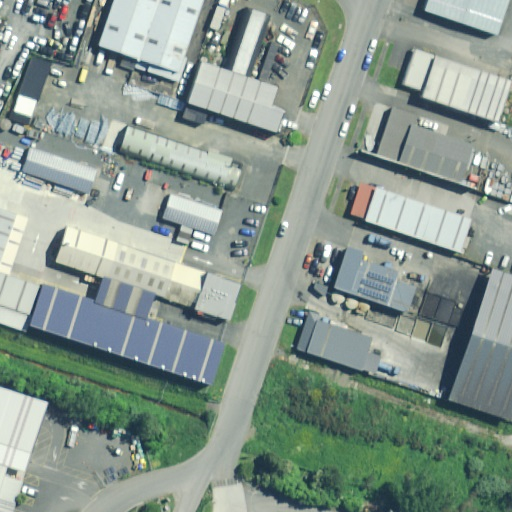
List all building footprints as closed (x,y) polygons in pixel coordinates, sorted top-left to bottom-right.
[(115,0),(99,47),(179,74),(204,0),(115,0)] [(510,0),(430,0),(426,13),(498,37),(510,0)] [(271,17),(244,8),(223,71),(250,80),(271,17)] [(438,56),(416,49),(403,86),(423,93),(421,99),(499,124),(511,84),(436,59),(438,56)] [(223,71),(203,65),(188,107),(277,137),(285,114),(271,109),(278,90),(250,80),(223,71)] [(148,89),(141,110),(165,119),(172,97),(148,89)] [(418,117),(393,109),(377,158),(462,186),(475,148),(415,128),(418,117)] [(191,114),(186,127),(201,133),(206,120),(191,114)] [(242,164),(129,125),(119,152),(233,191),(242,164)] [(97,172),(29,149),(21,173),(89,195),(97,172)] [(472,217),(377,185),(376,186),(361,181),(351,212),(365,217),(366,218),(461,250),(472,217)] [(222,212),(171,196),(163,220),(214,237),(222,212)] [(0,302),(28,312),(38,284),(0,270),(0,263),(18,213),(0,206),(0,302)] [(208,271),(67,224),(55,260),(102,276),(155,293),(196,306),(208,271)] [(365,249),(348,244),(334,286),(408,312),(417,287),(396,279),(400,270),(362,257),(365,249)] [(511,272),(493,266),(449,398),(511,418),(511,272)] [(242,282),(208,271),(196,306),(230,318),(242,282)] [(155,293),(102,276),(95,298),(147,316),(155,293)] [(95,298),(43,281),(30,323),(212,383),(226,341),(147,316),(95,298)] [(320,314),(310,310),(297,347),(363,370),(363,368),(377,372),(382,356),(369,351),(374,337),(319,318),(320,314)] [(48,404),(42,419),(67,429),(73,413),(48,404)] [(76,414),(70,432),(103,443),(109,425),(76,414)] [(7,465),(0,462),(0,511),(12,511),(22,480),(4,474),(7,465)]
